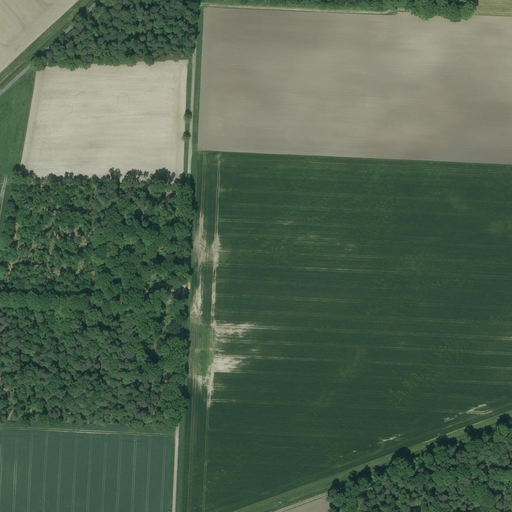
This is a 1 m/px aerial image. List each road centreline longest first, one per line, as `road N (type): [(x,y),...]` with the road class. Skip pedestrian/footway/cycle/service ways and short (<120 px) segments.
road 1 (track): [(174,511),(197,0)]
road 2 (track): [(273,511),(511,426)]
road 3 (track): [(390,13),(196,5)]
road 4 (track): [(101,0),(0,96)]
